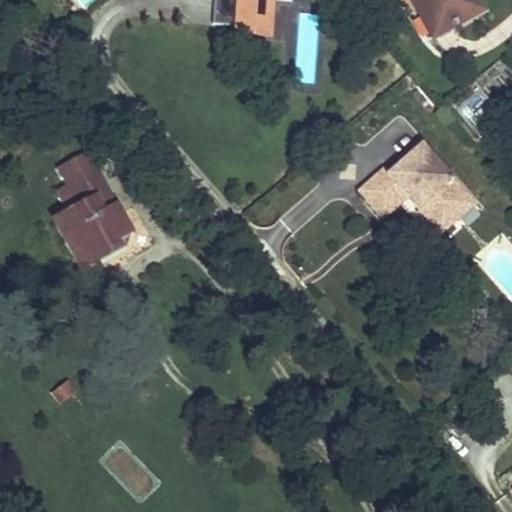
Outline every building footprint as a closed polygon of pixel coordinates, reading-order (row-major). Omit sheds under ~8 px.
[(289,5),(289,0),(210,0),(209,28),(237,30),(238,18),(269,20),(270,4),(289,5)] [(409,0),(431,39),(480,12),(473,0),(409,0)] [(37,107),(24,116),(39,137),(52,128),(37,107)] [(504,111),(495,119),(500,125),(510,117),(504,111)] [(511,119),(510,117),(500,125),(504,129),(511,121),(511,119)] [(475,204),(421,144),(386,175),(382,170),(357,192),(382,220),(411,195),(421,206),(416,210),(430,225),(436,219),(456,221),(475,204)] [(95,173),(68,187),(79,207),(68,213),(52,221),(77,269),(119,247),(116,241),(128,235),(95,173)] [(79,207),(68,187),(58,193),(68,213),(79,207)] [(416,210),(421,206),(411,195),(407,199),(416,210)] [(440,236),(456,221),(436,219),(430,225),(440,236)]
